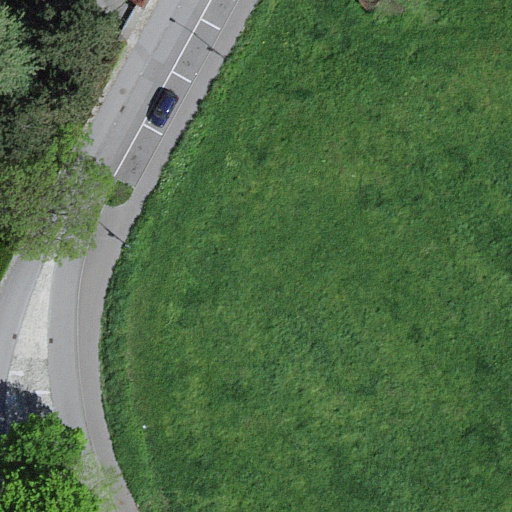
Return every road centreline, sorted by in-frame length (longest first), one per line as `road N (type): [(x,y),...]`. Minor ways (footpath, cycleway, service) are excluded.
road 1 (residential): [(102,511),(78,455),(63,377),(82,166)]
road 2 (residential): [(82,166),(185,0)]
road 3 (residential): [(82,166),(25,267),(0,338)]
